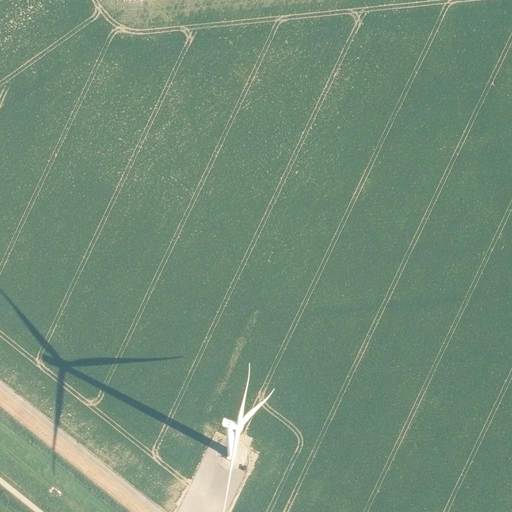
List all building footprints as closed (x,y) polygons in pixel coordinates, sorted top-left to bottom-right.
[(219,427),(211,431),(215,439),(223,436),(219,427)] [(235,453),(234,452),(234,451),(233,451),(231,450),(230,451),(229,451),(228,452),(227,453),(227,454),(227,456),(228,457),(228,458),(229,458),(230,459),(231,459),(232,459),(233,458),(234,458),(235,457),(235,456),(236,455),(236,454),(235,453)] [(240,511),(249,511),(264,477),(257,473),(240,511)] [(175,477),(171,481),(177,487),(181,482),(175,477)] [(271,511),(267,511),(276,488),(262,483),(251,511),(271,511)]
